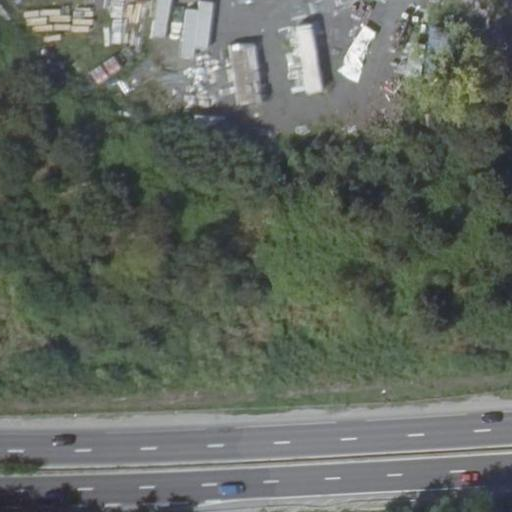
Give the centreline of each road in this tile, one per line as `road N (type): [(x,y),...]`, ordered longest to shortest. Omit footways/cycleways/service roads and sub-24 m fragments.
road 1 (trunk): [(0,494),(511,468)]
road 2 (trunk): [(511,427),(0,448)]
